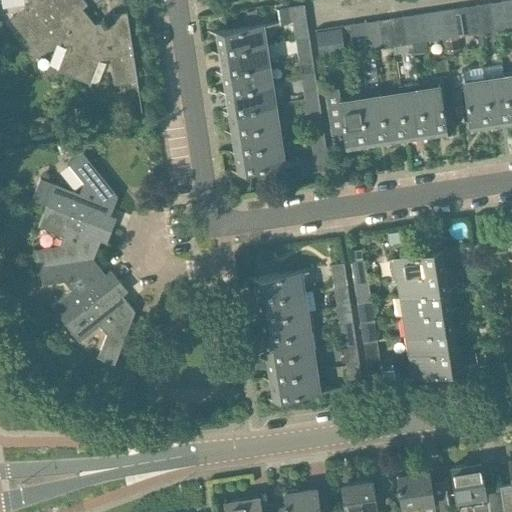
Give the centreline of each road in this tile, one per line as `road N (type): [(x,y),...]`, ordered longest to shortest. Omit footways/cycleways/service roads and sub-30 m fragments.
road 1 (residential): [(174,0),(203,191),(215,204),(233,210),(511,169)]
road 2 (tertiary): [(125,469),(511,409)]
road 3 (tertiary): [(0,504),(125,469)]
road 4 (tertiary): [(125,469),(0,471)]
